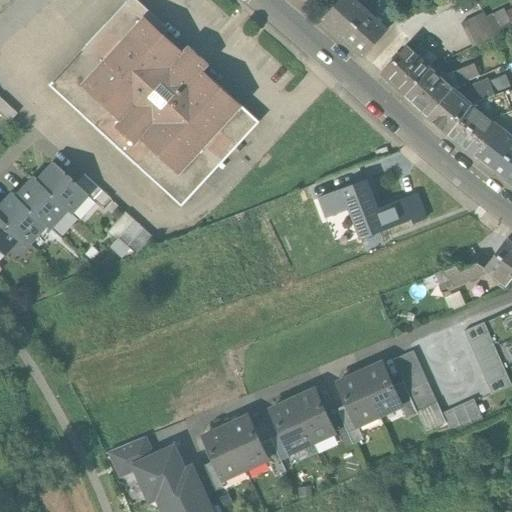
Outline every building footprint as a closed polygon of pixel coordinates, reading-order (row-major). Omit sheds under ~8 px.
[(354,0),(339,0),(338,1),(321,19),(342,38),(366,11),(354,0)] [(182,53),(127,2),(49,86),(181,207),(259,123),(239,104),(222,89),(202,70),(208,64),(188,47),(182,53)] [(366,11),(342,38),(363,57),(387,30),(366,11)] [(481,15),(462,24),(473,47),(508,30),(506,25),(497,29),(490,16),(484,20),(481,15)] [(430,70),(405,47),(381,73),(406,96),(430,70)] [(473,65),(454,74),(459,86),(478,78),(473,65)] [(430,70),(406,96),(428,116),(453,89),(458,87),(459,86),(454,74),(440,79),(430,70)] [(488,82),(474,88),(476,92),(479,90),(484,101),(494,96),(488,82)] [(453,89),(428,116),(449,135),(472,106),(472,107),(473,106),(484,101),(479,90),(476,92),(469,94),(465,99),(457,92),(461,89),(458,87),(453,89)] [(17,114),(0,98),(0,114),(9,123),(17,114)] [(472,106),(449,135),(478,157),(501,129),(489,119),(472,107),(472,106)] [(511,107),(489,119),(501,129),(502,128),(511,123),(511,107)] [(511,123),(502,128),(501,129),(511,137),(511,135),(511,123)] [(501,129),(478,157),(507,180),(511,172),(511,137),(501,129)] [(388,148),(376,153),(378,157),(390,153),(388,148)] [(76,184),(53,163),(52,165),(55,167),(44,179),(41,177),(37,181),(69,210),(68,211),(72,214),(89,196),(76,184)] [(84,175),(76,184),(89,196),(103,208),(111,200),(84,175)] [(69,210),(37,181),(34,177),(29,182),(32,185),(19,198),(17,196),(16,196),(16,197),(47,226),(51,230),(68,211),(69,210)] [(417,195),(377,211),(365,182),(322,198),(329,216),(349,209),(360,239),(411,219),(413,224),(426,219),(417,195)] [(47,226),(16,197),(16,196),(12,193),(11,194),(14,197),(1,211),(0,209),(0,217),(22,238),(21,238),(29,245),(47,226)] [(126,213),(107,234),(116,242),(118,239),(134,221),(126,213)] [(22,238),(0,217),(0,250),(6,256),(21,238),(22,238)] [(134,221),(118,239),(127,247),(143,229),(134,221)] [(143,229),(127,247),(136,255),(152,238),(143,229)] [(511,243),(507,240),(485,269),(487,271),(506,285),(511,277),(511,243)] [(478,264),(460,271),(457,265),(446,270),(453,285),(487,271),(485,269),(478,264)] [(511,387),(483,324),(462,333),(491,396),(511,387)] [(413,351),(393,361),(398,371),(418,362),(413,351)] [(418,362),(398,371),(403,381),(423,372),(418,362)] [(392,387),(382,363),(360,373),(379,416),(400,406),(401,406),(392,387)] [(423,372),(403,381),(403,382),(408,392),(427,383),(423,372)] [(379,416),(360,373),(338,383),(349,407),(357,426),(379,416)] [(403,382),(392,387),(401,406),(400,406),(407,420),(418,415),(417,413),(412,402),(408,392),(403,382)] [(427,383),(408,392),(412,402),(432,393),(427,383)] [(334,432),(315,390),(293,400),(312,442),(334,432)] [(432,393),(412,402),(417,413),(437,404),(432,393)] [(293,400),(271,410),(290,452),(312,442),(293,400)] [(473,400),(442,414),(446,423),(451,434),(482,420),(473,400)] [(437,404),(417,413),(418,415),(426,432),(446,423),(442,414),(437,404)] [(349,407),(338,412),(353,445),(364,440),(357,426),(349,407)] [(260,444),(248,417),(226,427),(245,469),(267,459),(260,444)] [(245,469),(226,427),(204,437),(215,461),(223,479),(245,469)] [(144,438),(110,451),(121,475),(137,468),(136,466),(153,459),(144,438)] [(286,472),(271,439),(260,444),(267,459),(275,477),(286,472)] [(153,459),(136,466),(137,468),(151,499),(158,495),(165,511),(209,511),(194,477),(183,473),(173,450),(153,459)] [(215,461),(204,466),(216,491),(226,487),(223,479),(215,461)]
